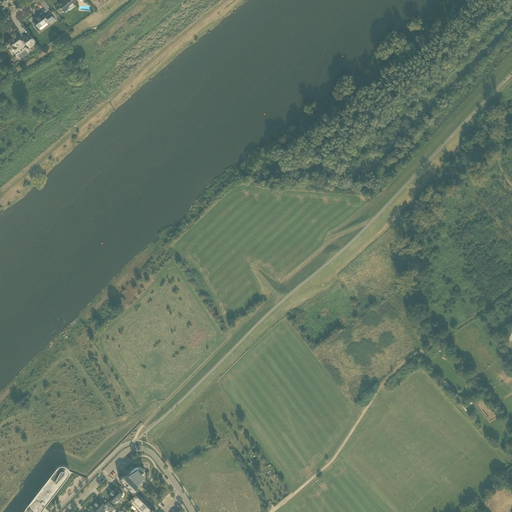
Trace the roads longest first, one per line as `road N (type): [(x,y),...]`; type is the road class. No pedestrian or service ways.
road 1 (track): [(438,340),(396,370),(327,465),(271,511)]
road 2 (track): [(225,0),(111,97)]
road 3 (track): [(159,408),(260,308)]
